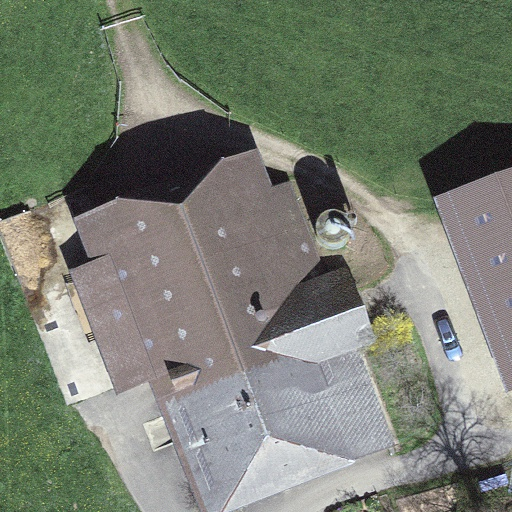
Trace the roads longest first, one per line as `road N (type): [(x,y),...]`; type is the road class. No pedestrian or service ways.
road 1 (track): [(307,511),(336,493),(479,449),(425,275),(376,303)]
road 2 (track): [(425,275),(377,217),(305,160),(218,135),(162,143),(131,41)]
